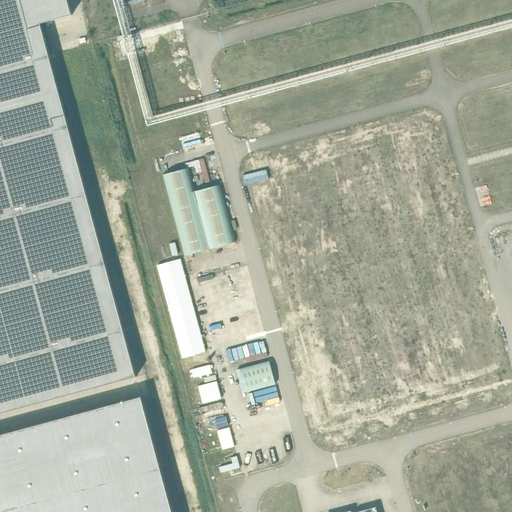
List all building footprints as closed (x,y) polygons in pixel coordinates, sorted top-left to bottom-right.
[(0,0),(0,96),(56,82),(41,24),(72,15),(67,0),(0,0)] [(56,82),(0,96),(0,413),(136,377),(59,92),(56,82)] [(212,154),(193,158),(195,166),(202,164),(203,169),(210,167),(212,177),(217,176),(212,154)] [(195,191),(189,169),(163,175),(185,255),(235,242),(220,185),(195,191)] [(182,358),(206,352),(181,259),(157,265),(182,358)] [(268,340),(267,340),(266,339),(257,340),(259,352),(270,350),(268,340)] [(251,344),(234,345),(235,358),(252,356),(251,344)] [(269,361),(236,370),(243,393),(275,384),(269,361)] [(0,511),(172,511),(141,396),(0,434),(0,511)] [(229,469),(248,465),(247,460),(228,464),(229,469)]
